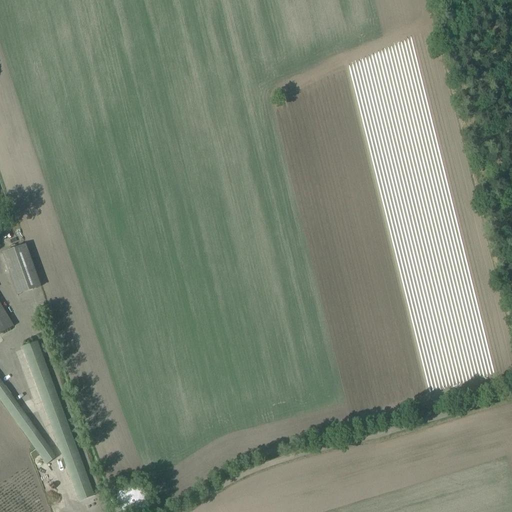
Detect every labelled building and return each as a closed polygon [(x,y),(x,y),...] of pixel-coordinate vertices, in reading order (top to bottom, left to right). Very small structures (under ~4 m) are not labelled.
[(41,287),(26,245),(2,254),(17,296),(41,287)] [(0,304),(0,334),(13,327),(0,304)] [(22,347),(79,502),(95,496),(38,342),(22,347)] [(0,401),(46,465),(56,458),(0,381),(0,401)] [(119,511),(146,511),(147,511),(149,508),(150,503),(149,499),(148,494),(144,490),(139,487),(134,486),(130,486),(126,487),(122,491),(119,494),(117,498),(117,502),(117,505),(118,509),(119,511)]
